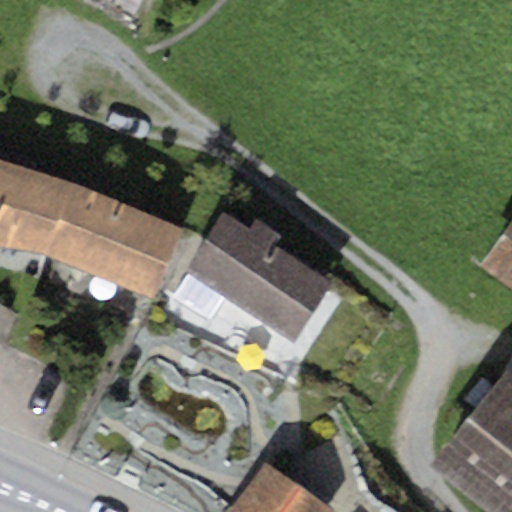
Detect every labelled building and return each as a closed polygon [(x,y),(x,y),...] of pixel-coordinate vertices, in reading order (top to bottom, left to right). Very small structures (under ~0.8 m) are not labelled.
[(48,252),(74,179),(0,156),(0,247),(1,245),(48,252)] [(74,179),(48,252),(155,299),(184,227),(74,179)] [(333,280),(227,213),(176,294),(212,316),(225,296),(295,340),(333,280)] [(511,218),(479,264),(511,287),(511,218)] [(511,511),(511,370),(508,368),(429,464),(488,511),(511,511)] [(331,511),(334,510),(267,463),(231,511),(331,511)]
